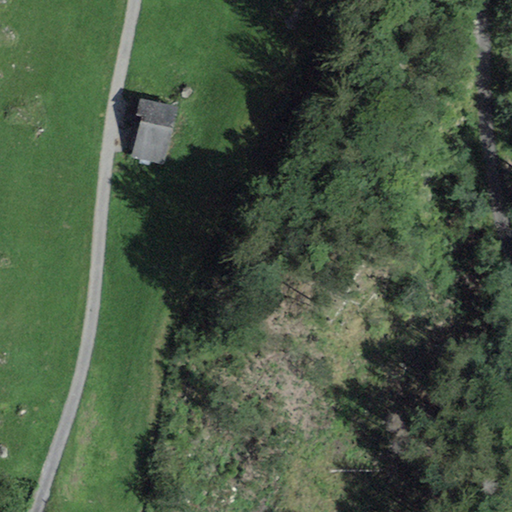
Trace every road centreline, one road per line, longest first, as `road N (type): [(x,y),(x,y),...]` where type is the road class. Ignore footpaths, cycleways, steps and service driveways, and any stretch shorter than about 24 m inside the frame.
road 1 (track): [(134,0),(88,342),(37,511)]
road 2 (track): [(511,246),(489,160),(484,0)]
